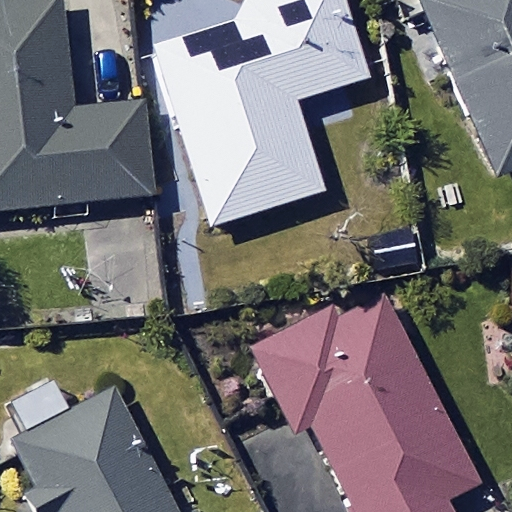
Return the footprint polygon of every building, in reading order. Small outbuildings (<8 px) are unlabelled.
[(356,83),(331,0),(260,0),(224,11),(229,27),(143,53),(196,232),(312,197),(284,104),(356,83)] [(511,0),(413,0),(404,4),(485,183),(511,171),(511,0)] [(60,115),(48,2),(0,6),(0,219),(142,205),(132,108),(60,115)] [(464,489),(366,288),(240,349),(284,439),(299,432),(338,511),(442,511),(438,502),(464,489)] [(13,511),(162,511),(102,396),(2,447),(22,486),(4,495),(13,511)]
